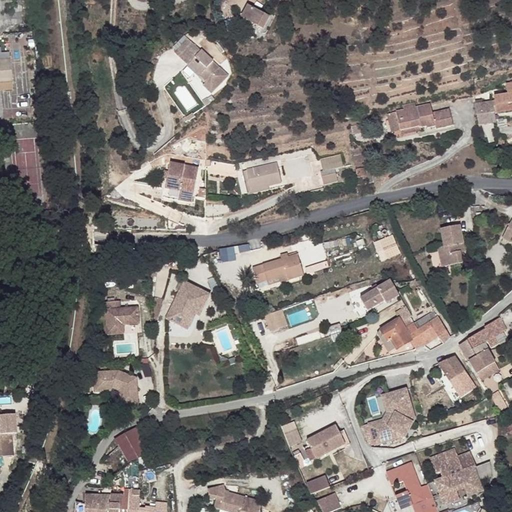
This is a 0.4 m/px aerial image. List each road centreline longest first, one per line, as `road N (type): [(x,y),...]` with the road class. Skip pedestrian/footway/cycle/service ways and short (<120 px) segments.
road 1 (tertiary): [(0,218),(49,237),(199,243),(442,185),(511,184)]
road 2 (residential): [(511,298),(443,347),(411,359),(253,405),(133,425),(109,437),(61,511)]
road 3 (unknown): [(257,234),(383,110)]
